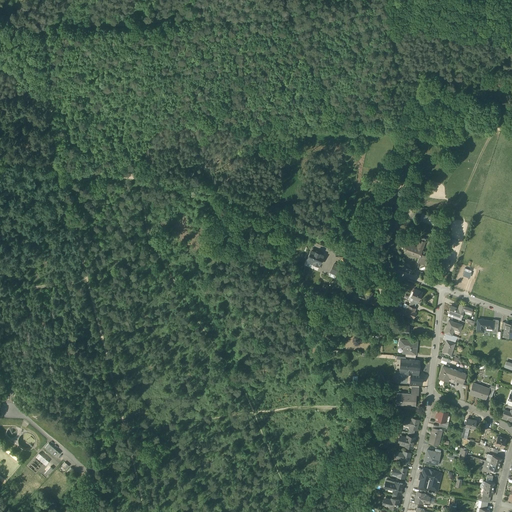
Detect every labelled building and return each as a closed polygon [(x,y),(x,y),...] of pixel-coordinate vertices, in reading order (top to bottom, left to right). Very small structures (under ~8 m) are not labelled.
[(395,219),(403,221),(405,212),(397,210),(395,219)] [(421,219),(432,223),(434,219),(422,215),(421,219)] [(425,242),(424,241),(420,240),(419,240),(417,247),(413,246),(407,244),(404,252),(415,256),(415,255),(419,256),(419,258),(420,254),(425,242)] [(307,260),(315,264),(319,265),(323,256),(319,254),(320,253),(316,252),(315,252),(311,250),(307,260)] [(417,262),(425,265),(428,257),(420,254),(419,258),(417,262)] [(341,267),(334,264),(330,272),(337,275),(341,267)] [(395,294),(401,297),(404,289),(398,287),(395,294)] [(412,301),(418,303),(423,292),(414,288),(410,296),(413,297),(412,301)] [(368,304),(368,302),(370,298),(370,296),(372,293),(363,289),(362,291),(359,291),(358,294),(356,293),(354,297),(359,299),(359,297),(362,298),(360,301),(367,304),(368,304)] [(448,312),(461,317),(464,310),(471,313),(473,309),(460,304),(459,308),(460,308),(459,309),(458,308),(451,306),(448,312)] [(404,314),(412,317),(414,311),(415,308),(414,307),(408,305),(407,308),(404,314)] [(476,331),(482,331),(483,326),(486,327),(485,328),(487,328),(487,327),(493,328),(494,321),(493,321),(478,319),(476,331)] [(445,333),(451,335),(454,329),(454,328),(460,330),(461,325),(448,320),(444,332),(445,333)] [(399,332),(408,334),(409,325),(400,324),(399,332)] [(406,353),(416,354),(417,341),(400,339),(399,345),(404,346),(403,352),(406,353)] [(442,352),(451,355),(455,343),(454,343),(449,341),(446,340),(442,352)] [(404,372),(411,373),(417,373),(418,367),(419,367),(420,361),(402,359),(401,368),(400,368),(400,372),(404,373),(404,372)] [(455,380),(456,381),(459,372),(443,366),(439,377),(445,379),(446,376),(456,379),(455,380)] [(466,374),(459,372),(456,381),(462,383),(466,374)] [(423,374),(417,373),(411,373),(410,382),(422,383),(423,374)] [(470,393),(486,399),(487,395),(489,390),(488,389),(481,387),(481,386),(473,383),(470,393)] [(401,403),(416,404),(416,399),(414,399),(415,394),(415,393),(411,393),(397,392),(396,399),(400,399),(400,400),(401,400),(401,403)] [(508,418),(511,419),(511,409),(510,411),(505,409),(503,415),(508,417),(508,418)] [(440,420),(445,421),(447,412),(438,410),(438,413),(437,412),(436,416),(437,416),(436,419),(440,420)] [(404,423),(405,423),(410,425),(409,427),(415,429),(416,429),(419,419),(412,417),(411,419),(405,418),(404,423)] [(465,426),(466,426),(469,426),(474,428),(476,420),(467,418),(465,425),(465,426)] [(428,442),(438,445),(439,444),(437,444),(438,437),(440,437),(442,429),(439,429),(432,427),(428,442)] [(6,431),(6,435),(7,438),(10,439),(13,439),(16,438),(18,435),(17,431),(15,429),(12,428),(9,429),(6,431)] [(18,438),(17,442),(17,446),(19,449),(23,451),(26,451),(30,451),(33,448),(35,445),(35,441),(34,438),(31,435),(27,434),(24,434),(20,435),(18,438)] [(405,445),(412,446),(414,436),(413,436),(407,435),(407,437),(401,435),(400,441),(405,442),(405,445)] [(494,445),(502,448),(506,438),(498,435),(494,445)] [(45,447),(56,457),(60,453),(49,443),(45,447)] [(0,445),(0,481),(3,485),(22,464),(0,445)] [(427,449),(424,461),(435,464),(436,458),(439,459),(440,453),(435,451),(427,449)] [(407,462),(408,462),(411,452),(403,450),(403,453),(397,451),(396,456),(402,458),(401,460),(407,462)] [(36,456),(46,465),(49,461),(39,453),(36,456)] [(43,455),(49,461),(52,458),(45,453),(43,455)] [(501,457),(493,455),(491,461),(499,464),(501,457)] [(44,464),(37,458),(30,466),(36,472),(44,464)] [(490,471),(490,468),(489,467),(491,461),(487,460),(485,459),(482,469),(489,471),(490,471)] [(63,468),(65,470),(69,465),(65,461),(61,465),(63,467),(63,468)] [(499,464),(491,461),(489,467),(490,468),(496,469),(498,470),(499,464)] [(50,466),(45,473),(47,475),(53,469),(50,466)] [(397,476),(404,477),(406,468),(405,468),(399,466),(399,469),(393,467),(392,472),(397,474),(397,476)] [(426,482),(425,487),(426,487),(434,489),(439,472),(423,468),(422,472),(421,472),(419,478),(421,478),(420,481),(426,482)] [(434,489),(426,487),(426,488),(437,491),(442,472),(439,472),(434,489)] [(399,493),(400,493),(403,483),(386,479),(384,486),(394,489),(393,491),(399,493)] [(426,482),(420,481),(418,488),(419,488),(425,490),(426,490),(426,488),(426,487),(425,487),(426,482)] [(414,500),(422,502),(422,500),(428,502),(429,496),(424,495),(425,492),(419,491),(417,490),(414,500)] [(389,507),(396,508),(399,499),(397,498),(392,497),(391,499),(385,497),(384,503),(390,504),(389,507)]
